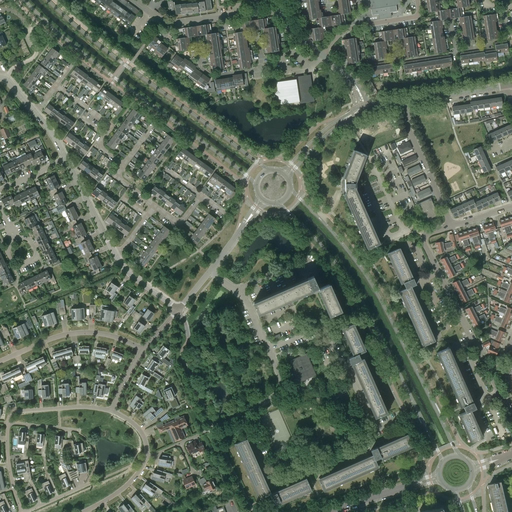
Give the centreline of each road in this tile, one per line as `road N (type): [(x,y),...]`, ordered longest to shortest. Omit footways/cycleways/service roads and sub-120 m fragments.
road 1 (tertiary): [(458,457),(372,285),(291,191)]
road 2 (tertiary): [(279,203),(357,291),(442,462)]
road 3 (tertiary): [(23,0),(256,184)]
road 4 (tertiary): [(268,170),(45,0)]
road 5 (residential): [(243,415),(269,474),(284,480),(362,452),(372,430)]
road 6 (residential): [(155,206),(115,176),(122,165),(98,146),(111,127),(57,86)]
road 7 (residential): [(487,367),(422,243),(424,233),(451,225)]
road 8 (residential): [(372,430),(326,332),(316,327),(267,349)]
road 9 (residential): [(141,348),(117,336),(67,334),(0,361)]
road 10 (residential): [(451,225),(403,101)]
